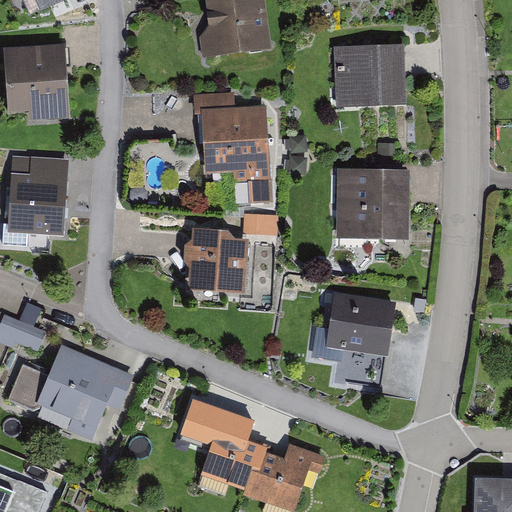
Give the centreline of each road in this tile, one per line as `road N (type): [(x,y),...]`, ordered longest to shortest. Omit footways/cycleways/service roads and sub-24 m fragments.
road 1 (residential): [(428,443),(458,258),(458,0)]
road 2 (residential): [(95,320),(398,446),(428,443)]
road 3 (residential): [(110,0),(113,65),(95,320)]
